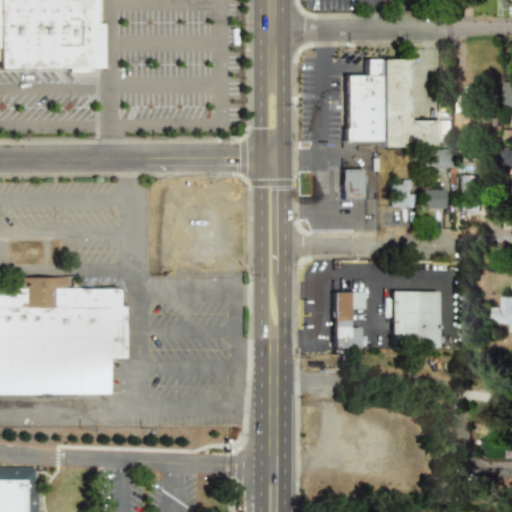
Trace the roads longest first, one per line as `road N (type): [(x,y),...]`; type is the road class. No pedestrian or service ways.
road 1 (secondary): [(259,199),(259,511)]
road 2 (secondary): [(282,511),(282,209)]
road 3 (residential): [(260,465),(0,452)]
road 4 (tertiary): [(0,157),(257,159)]
road 5 (residential): [(271,28),(511,26)]
road 6 (residential): [(283,243),(511,238)]
road 7 (secondary): [(271,28),(259,42),(257,159)]
road 8 (secondary): [(280,160),(282,44),(271,28)]
